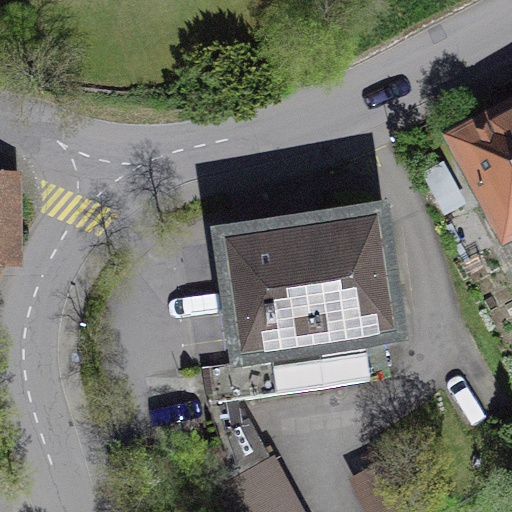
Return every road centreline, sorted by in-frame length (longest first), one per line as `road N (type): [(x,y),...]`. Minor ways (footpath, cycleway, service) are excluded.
road 1 (residential): [(511,19),(318,113),(103,162)]
road 2 (residential): [(64,511),(29,402),(21,343),(32,293),(103,162)]
